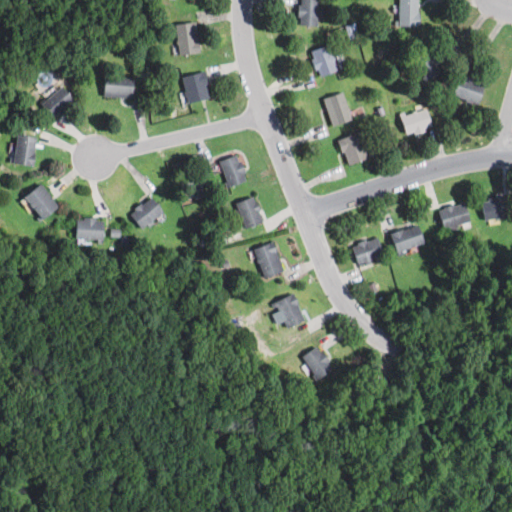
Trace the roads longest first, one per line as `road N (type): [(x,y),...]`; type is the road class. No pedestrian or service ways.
road 1 (residential): [(240,0),(244,52),(328,274),(390,349)]
road 2 (residential): [(304,212),(432,167),(511,153)]
road 3 (residential): [(264,114),(94,155)]
